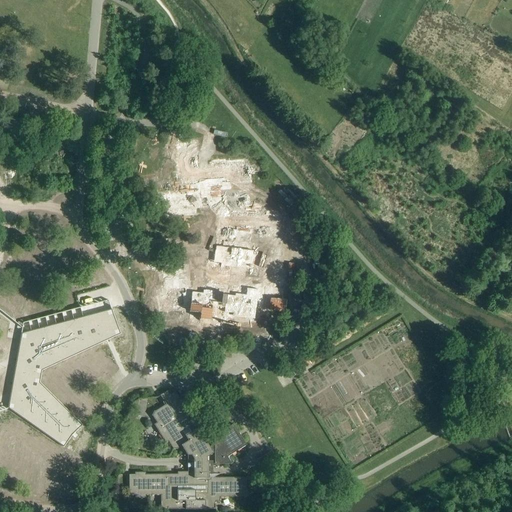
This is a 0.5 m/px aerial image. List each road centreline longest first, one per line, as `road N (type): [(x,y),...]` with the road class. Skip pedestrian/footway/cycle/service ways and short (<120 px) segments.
road 1 (unclassified): [(76,214),(131,304),(140,367),(112,396),(84,506),(42,510),(0,501)]
road 2 (residential): [(86,114),(194,126),(208,133),(209,156)]
